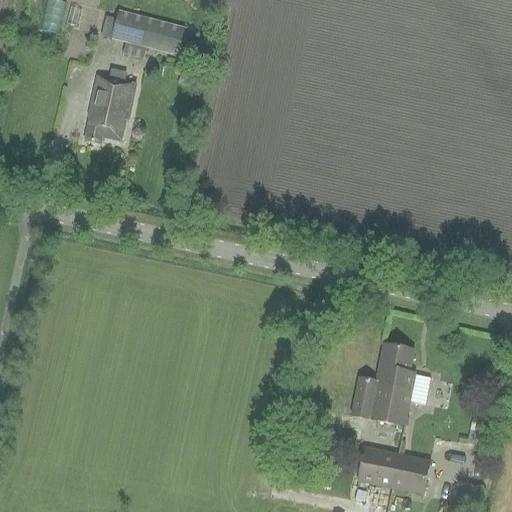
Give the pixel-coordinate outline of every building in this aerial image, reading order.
[(65,0),(51,0),(46,29),(64,32),(70,1),(65,0)] [(186,29),(119,12),(112,41),(178,58),(186,29)] [(130,118),(136,86),(125,83),(127,74),(116,72),(114,80),(99,77),(87,141),(101,144),(102,138),(122,142),(127,117),(130,118)] [(385,347),(383,356),(379,383),(362,380),(356,417),(387,422),(400,349),(385,347)] [(407,426),(416,378),(416,374),(411,373),(414,352),(400,349),(387,422),(407,426)] [(398,456),(366,449),(358,483),(391,490),(398,456)] [(431,463),(398,456),(391,490),(424,497),(431,463)] [(476,511),(482,489),(459,483),(453,511),(455,511),(476,511)] [(379,503),(376,511),(392,511),(393,506),(379,503)]
